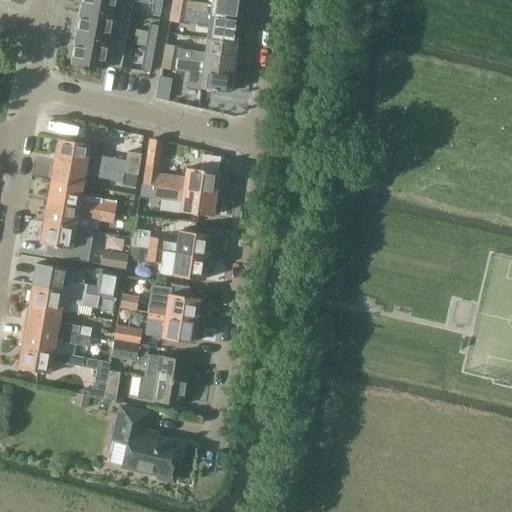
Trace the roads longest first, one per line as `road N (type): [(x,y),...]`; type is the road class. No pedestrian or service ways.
road 1 (unclassified): [(277,511),(350,0)]
road 2 (residential): [(209,471),(259,142)]
road 3 (residential): [(259,142),(32,91)]
road 4 (residential): [(259,142),(278,0)]
road 5 (residential): [(0,275),(22,148)]
